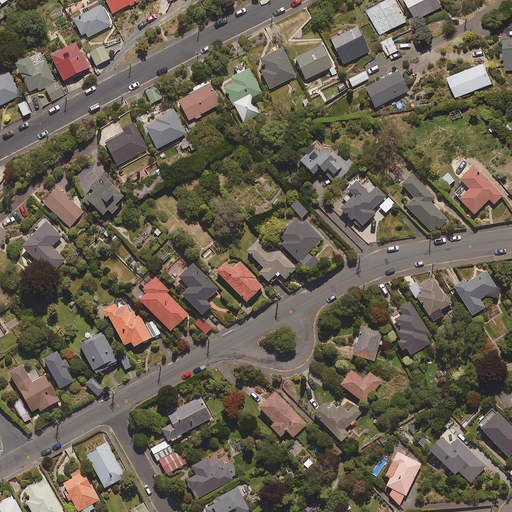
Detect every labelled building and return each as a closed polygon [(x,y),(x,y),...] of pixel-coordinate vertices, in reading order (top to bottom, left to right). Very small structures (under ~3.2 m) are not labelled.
[(17,0),(0,0),(0,18),(21,5),(17,0)] [(99,0),(108,16),(135,2),(134,0),(99,0)] [(386,0),(366,11),(379,35),(406,22),(394,0),(386,0)] [(441,7),(437,0),(404,0),(415,21),(441,7)] [(92,37),(104,31),(92,8),(67,21),(79,44),(92,37)] [(330,36),(344,64),(370,51),(358,27),(349,31),(348,27),(330,36)] [(75,46),(88,70),(105,61),(97,46),(109,40),(104,31),(92,37),(79,44),(75,46)] [(398,51),(391,37),(380,43),(387,56),(398,51)] [(511,39),(502,40),(505,74),(511,73),(511,39)] [(296,58),(306,80),(333,67),(322,46),(296,58)] [(68,47),(43,60),(56,86),(82,72),(68,47)] [(261,68),(271,89),(296,76),(283,49),(261,59),(264,66),(261,68)] [(35,56),(9,69),(24,97),(39,89),(46,85),(50,83),(35,56)] [(491,84),(483,64),(447,78),(454,98),(491,84)] [(335,66),(328,69),(332,77),(339,74),(335,66)] [(225,88),(242,123),(261,114),(253,98),(262,93),(250,69),(231,79),(234,84),(225,88)] [(366,88),(376,108),(409,91),(398,69),(382,78),(382,80),(366,88)] [(369,79),(366,72),(349,80),(353,87),(369,79)] [(3,74),(0,76),(0,107),(16,99),(3,74)] [(203,117),(201,114),(221,104),(209,81),(192,89),(194,91),(178,99),(189,120),(194,118),(196,120),(203,117)] [(55,101),(46,85),(39,89),(47,105),(55,101)] [(146,92),(153,106),(163,101),(156,87),(146,92)] [(40,107),(36,98),(29,102),(34,111),(40,107)] [(30,113),(25,102),(18,105),(23,117),(30,113)] [(147,128),(158,149),(187,134),(173,108),(151,119),(154,124),(147,128)] [(106,143),(117,166),(148,150),(134,124),(122,131),(124,134),(106,143)] [(511,148),(511,144),(506,139),(501,145),(509,152),(511,148)] [(330,153),(327,149),(321,154),(312,145),(306,151),(308,154),(301,161),(314,175),(321,169),(335,184),(354,165),(343,153),(339,157),(332,151),(330,153)] [(145,167),(138,171),(143,180),(150,176),(145,167)] [(501,197),(472,167),(459,181),(468,190),(458,200),(473,216),(488,200),(493,205),(501,197)] [(431,202),(435,198),(412,175),(402,184),(415,198),(407,206),(431,231),(437,226),(439,229),(448,220),(431,202)] [(362,186),(358,182),(343,198),(348,203),(342,209),(353,220),(355,218),(363,226),(375,214),(372,211),(387,197),(369,179),(362,186)] [(90,206),(91,204),(104,217),(109,211),(114,215),(120,209),(117,206),(126,197),(109,180),(104,186),(99,181),(90,189),(92,191),(83,199),(90,206)] [(70,227),(83,213),(58,188),(44,203),(70,227)] [(308,212),(298,201),(291,207),(302,218),(308,212)] [(285,242),(282,244),(308,271),(318,261),(310,253),(323,240),(305,221),(302,224),(297,219),(280,236),(285,242)] [(47,223),(23,247),(50,275),(66,260),(52,246),(61,238),(47,223)] [(281,275),(286,280),(297,269),(275,247),(270,252),(258,240),(247,251),(264,268),(260,273),(269,282),(276,275),(278,278),(281,275)] [(217,272),(247,303),(264,287),(240,262),(233,269),(227,262),(217,272)] [(207,301),(218,290),(194,264),(180,277),(190,288),(183,294),(203,315),(212,306),(207,301)] [(467,283),(466,281),(455,287),(473,316),(486,308),(481,299),(487,296),(499,298),(501,287),(495,286),(487,272),(467,283)] [(171,332),(189,315),(168,293),(170,291),(156,278),(142,291),(146,295),(140,300),(171,332)] [(441,311),(451,304),(433,278),(420,287),(424,293),(417,297),(434,322),(444,315),(441,311)] [(407,349),(412,356),(431,343),(426,335),(430,333),(411,302),(399,310),(400,311),(389,318),(403,340),(399,343),(404,351),(407,349)] [(146,325),(141,316),(138,318),(134,310),(131,312),(127,305),(119,309),(116,305),(103,312),(107,319),(111,317),(126,345),(131,342),(135,348),(161,333),(154,320),(146,325)] [(211,329),(200,318),(195,323),(206,334),(211,329)] [(353,355),(375,362),(380,345),(382,346),(383,341),(381,341),(384,333),(362,326),(359,336),(357,335),(354,344),(356,345),(353,355)] [(97,374),(119,361),(104,335),(92,342),(90,339),(80,345),(97,374)] [(60,389),(74,382),(58,352),(45,359),(60,389)] [(120,358),(126,370),(133,366),(127,355),(120,358)] [(39,408),(41,412),(59,401),(45,376),(40,378),(35,370),(28,374),(23,366),(10,373),(32,412),(39,408)] [(341,385),(366,404),(382,382),(370,373),(365,379),(352,370),(341,385)] [(98,396),(105,390),(93,378),(86,385),(98,396)] [(294,438),(307,425),(276,392),(260,407),(275,423),(271,427),(281,437),(288,431),(294,438)] [(183,436),(182,435),(211,419),(199,398),(168,415),(173,424),(162,430),(169,442),(172,441),(173,442),(183,436)] [(325,405),(315,413),(342,442),(349,435),(344,430),(350,425),(352,427),(358,422),(356,420),(363,413),(350,399),(339,410),(334,405),(329,410),(325,405)] [(31,419),(19,400),(13,404),(25,422),(31,419)] [(511,455),(511,426),(495,408),(478,425),(510,458),(511,455)] [(428,455),(452,479),(459,472),(471,483),(486,468),(458,440),(451,447),(443,439),(428,455)] [(174,452),(167,440),(151,449),(158,461),(174,452)] [(87,456),(105,489),(126,477),(108,445),(87,456)] [(160,461),(167,474),(187,463),(180,450),(160,461)] [(407,495),(422,464),(398,453),(386,477),(391,479),(387,487),(394,490),(390,496),(400,506),(404,498),(407,495)] [(308,457),(302,464),(309,470),(315,463),(308,457)] [(187,481),(197,499),(240,476),(233,462),(225,466),(222,461),(217,464),(215,459),(208,462),(207,459),(192,467),(197,476),(187,481)] [(70,502),(73,500),(79,511),(82,509),(83,511),(92,511),(95,510),(92,505),(99,500),(83,473),(63,485),(67,490),(64,492),(70,502)] [(64,511),(46,479),(26,490),(31,500),(27,502),(31,511),(64,511)] [(248,511),(251,511),(238,488),(204,507),(206,511),(248,511)] [(0,511),(21,511),(14,497),(0,504),(0,511)] [(131,511),(149,511),(150,511),(145,503),(131,511)] [(316,511),(310,503),(303,509),(304,511),(316,511)]
